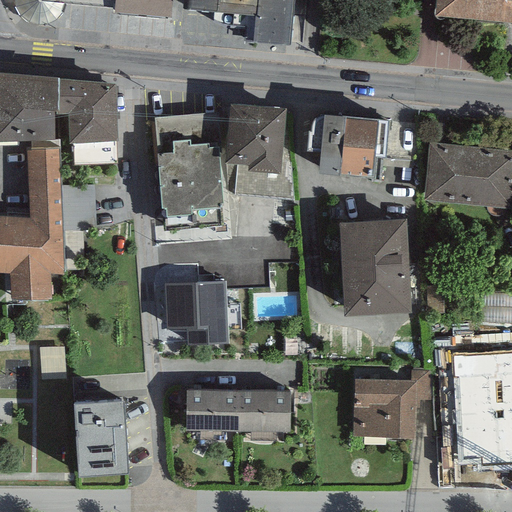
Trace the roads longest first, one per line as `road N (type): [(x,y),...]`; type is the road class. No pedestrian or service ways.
road 1 (residential): [(134,64),(169,500)]
road 2 (primary): [(511,99),(134,64)]
road 3 (residential): [(169,500),(511,505)]
road 4 (residential): [(0,500),(169,500)]
road 5 (primary): [(134,64),(0,51)]
